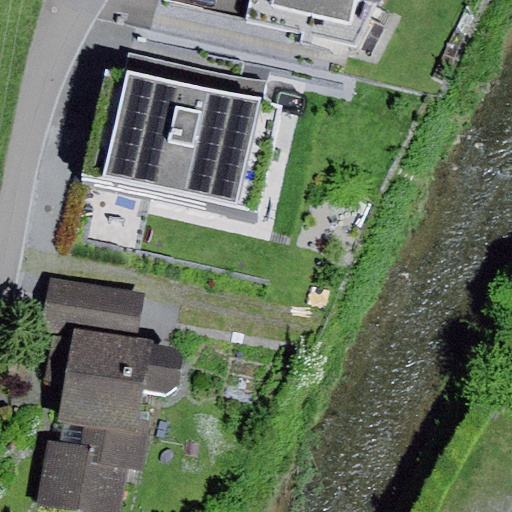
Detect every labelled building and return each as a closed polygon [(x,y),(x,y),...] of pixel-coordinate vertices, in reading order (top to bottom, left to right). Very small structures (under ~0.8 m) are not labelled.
[(375,7),(344,0),(251,0),(246,19),(358,46),(375,7)] [(344,0),(375,7),(383,9),(387,0),(344,0)] [(256,106),(130,78),(107,181),(234,208),(256,106)] [(150,306),(51,291),(45,326),(145,341),(150,306)] [(33,386),(65,391),(45,511),(135,511),(149,427),(135,425),(145,341),(45,326),(33,386)]
